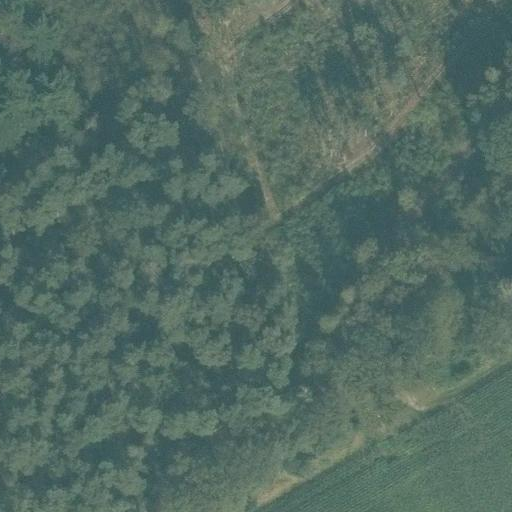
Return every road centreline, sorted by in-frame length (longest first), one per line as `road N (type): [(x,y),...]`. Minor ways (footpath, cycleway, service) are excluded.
road 1 (track): [(371,368),(364,293),(391,226),(511,85)]
road 2 (track): [(134,511),(371,368)]
